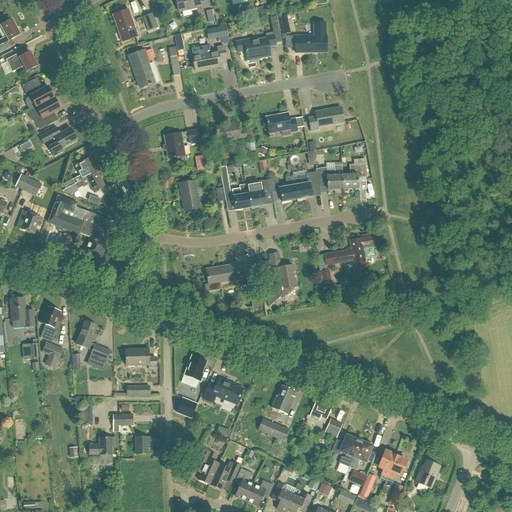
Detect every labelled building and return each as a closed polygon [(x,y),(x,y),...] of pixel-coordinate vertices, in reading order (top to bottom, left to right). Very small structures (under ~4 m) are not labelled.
[(117,0),(119,9),(131,6),(129,0),(117,0)] [(128,10),(113,15),(122,43),(138,37),(128,10)] [(143,17),(148,31),(157,28),(154,20),(152,21),(150,15),(143,17)] [(287,16),(280,17),(284,36),(291,35),(287,16)] [(245,51),(247,61),(270,57),(269,47),(276,46),(275,44),(281,43),(277,17),(270,18),(273,34),(266,35),(267,39),(253,42),(252,39),(235,42),(237,53),(245,51)] [(13,46),(10,40),(20,35),(11,20),(0,25),(0,26),(6,37),(0,40),(0,53),(2,52),(13,46)] [(295,37),(295,54),(326,53),(326,36),(325,36),(325,24),(314,24),(314,37),(295,37)] [(225,27),(206,31),(208,41),(218,39),(218,42),(221,41),(222,45),(229,43),(225,27)] [(216,48),(217,51),(192,56),(195,71),(220,66),(219,61),(226,59),(224,47),(216,48)] [(139,89),(155,83),(159,82),(153,64),(149,65),(144,51),(128,56),(139,89)] [(26,72),(37,66),(29,52),(19,58),(17,55),(9,59),(6,61),(12,72),(23,66),(26,72)] [(177,56),(169,58),(173,76),(180,75),(177,56)] [(26,104),(30,111),(36,108),(54,98),(48,87),(40,91),(34,80),(22,87),(28,98),(27,101),(26,104)] [(33,118),(38,128),(50,121),(47,116),(60,109),(54,98),(36,108),(39,115),(33,118)] [(315,113),(316,117),(308,119),(311,131),(319,130),(318,128),(343,123),(341,108),(315,113)] [(268,134),(290,130),(291,133),(297,131),(295,120),(289,121),(288,114),(266,118),(268,134)] [(218,143),(240,139),(241,142),(247,141),(245,129),(239,130),(237,123),(215,127),(218,143)] [(49,148),(54,157),(63,152),(61,149),(77,141),(70,128),(59,134),(56,128),(38,138),(43,145),(47,143),(50,148),(49,148)] [(164,136),(168,159),(184,156),(181,140),(188,139),(189,145),(200,142),(198,130),(186,131),(187,132),(180,133),(164,136)] [(244,144),(245,155),(255,153),(254,143),(244,144)] [(206,157),(207,165),(215,164),(213,155),(206,157)] [(75,185),(97,173),(90,158),(75,166),(80,176),(78,177),(72,180),(75,185)] [(342,175),(343,189),(358,188),(357,178),(366,178),(365,159),(353,160),(353,165),(349,165),(349,174),(342,175)] [(267,171),(265,162),(258,163),(259,172),(267,171)] [(316,172),(318,186),(327,184),(327,191),(343,189),(342,175),(341,165),(334,166),(334,170),(326,170),(326,168),(315,170),(316,172)] [(233,211),(233,212),(251,209),(248,194),(246,184),(238,186),(239,189),(231,190),(232,197),(230,198),(225,167),(219,168),(227,212),(233,211)] [(294,181),(297,201),(310,199),(308,186),(318,184),(316,172),(306,174),(307,178),(294,181)] [(88,183),(94,193),(105,188),(97,173),(75,185),(77,189),(83,186),(88,183)] [(272,192),(271,192),(273,203),(279,202),(280,204),(297,201),(294,181),(293,181),(292,176),(285,178),(287,187),(278,189),(276,179),(275,180),(274,175),(269,176),(270,181),(272,192)] [(16,186),(36,196),(41,186),(21,176),(16,186)] [(200,209),(195,181),(179,184),(185,212),(200,209)] [(248,194),(251,209),(264,207),(261,194),(271,192),(272,192),(270,181),(253,184),(255,193),(248,194)] [(218,202),(225,201),(222,189),(216,190),(218,202)] [(85,211),(75,208),(77,204),(67,200),(58,196),(48,223),(78,235),(79,234),(83,223),(81,222),(85,211)] [(87,201),(98,206),(100,200),(90,196),(87,201)] [(21,230),(33,235),(40,218),(23,211),(16,228),(21,229),(21,230)] [(83,223),(79,234),(90,238),(84,254),(100,261),(107,244),(99,241),(102,233),(91,229),(92,226),(95,227),(97,222),(99,217),(85,211),(81,222),(83,223)] [(115,223),(103,218),(101,223),(100,225),(112,229),(115,223)] [(361,239),(350,241),(351,250),(324,255),(326,266),(353,261),(355,270),(366,268),(363,248),(375,246),(373,234),(361,236),(361,238),(361,239)] [(270,262),(260,263),(263,278),(270,277),(272,284),(264,285),(267,298),(281,295),(282,299),(296,287),(292,266),(280,268),(277,254),(269,255),(270,262)] [(208,285),(204,285),(205,292),(221,289),(220,283),(240,280),(248,279),(252,278),(250,266),(246,267),(238,268),(237,263),(231,264),(231,266),(206,270),(208,285)] [(251,285),(253,294),(261,292),(260,284),(251,285)] [(12,322),(24,321),(25,328),(35,327),(33,311),(25,312),(24,299),(10,300),(12,322)] [(40,338),(52,343),(59,324),(56,323),(60,312),(47,307),(41,323),(45,325),(40,338)] [(90,355),(106,361),(110,351),(94,345),(91,344),(91,342),(94,342),(96,335),(93,334),(96,327),(84,322),(75,345),(92,351),(90,355)] [(48,355),(44,365),(54,369),(58,359),(59,360),(63,349),(45,342),(41,352),(48,355)] [(38,346),(30,347),(31,361),(39,361),(38,346)] [(149,358),(148,349),(125,350),(125,366),(149,366),(149,370),(156,370),(155,358),(149,358)] [(72,354),(73,371),(80,371),(79,354),(72,354)] [(206,362),(191,356),(184,375),(200,382),(203,374),(201,374),(206,362)] [(212,403),(215,396),(236,405),(242,390),(234,387),(235,385),(218,379),(215,388),(208,385),(203,399),(212,403)] [(132,386),(133,397),(150,396),(149,386),(143,386),(143,385),(133,385),(133,386),(132,386)] [(292,397),(294,391),(282,387),(277,397),(276,397),(271,408),(287,415),(294,398),(292,397)] [(182,399),(176,413),(191,419),(196,405),(182,399)] [(332,406),(317,400),(310,417),(319,421),(321,417),(326,419),(332,406)] [(96,420),(95,411),(87,411),(87,420),(96,420)] [(113,432),(119,432),(119,426),(132,426),(132,415),(112,415),(113,432)] [(266,434),(264,438),(282,446),(288,429),(262,418),(257,431),(266,434)] [(325,433),(336,438),(342,425),(330,420),(325,433)] [(346,472),(348,467),(359,442),(346,436),(343,444),(336,441),(332,452),(339,455),(340,453),(346,455),(344,459),(341,457),(338,464),(339,464),(337,469),(346,472)] [(89,455),(99,455),(99,457),(101,460),(103,461),(108,461),(110,460),(112,457),(112,455),(112,447),(114,447),(114,438),(99,438),(99,445),(89,445),(89,455)] [(135,438),(135,455),(148,455),(148,446),(150,446),(150,438),(135,438)] [(359,442),(348,467),(356,471),(358,465),(357,464),(359,460),(365,462),(371,447),(359,442)] [(245,456),(251,459),(254,453),(247,450),(245,456)] [(203,451),(196,466),(203,469),(197,481),(209,486),(219,464),(214,462),(216,457),(210,454),(203,451)] [(380,479),(385,481),(396,457),(385,452),(379,468),(385,471),(385,472),(383,472),(380,479)] [(385,481),(392,484),(395,477),(393,476),(394,474),(401,476),(407,461),(396,457),(385,481)] [(415,483),(431,489),(440,467),(426,461),(422,471),(421,471),(415,483)] [(209,486),(221,491),(226,479),(233,482),(240,467),(229,462),(227,468),(219,464),(209,486)] [(281,473),(291,477),(293,471),(284,467),(281,473)] [(234,497),(246,502),(253,486),(247,483),(251,474),(240,469),(233,485),(239,487),(234,497)] [(365,477),(353,471),(349,481),(361,486),(365,477)] [(359,494),(367,498),(375,477),(368,473),(359,494)] [(308,489),(315,492),(319,483),(311,480),(308,489)] [(275,510),(280,511),(284,511),(292,495),(283,491),(286,485),(278,481),(276,488),(271,499),(279,503),(275,510)] [(246,502),(257,507),(262,495),(267,498),(272,486),(262,482),(259,488),(253,486),(246,502)] [(402,486),(395,483),(387,504),(394,507),(402,486)] [(318,493),(327,498),(331,489),(322,484),(318,493)] [(293,495),(285,511),(295,511),(296,510),(299,511),(304,511),(309,503),(312,497),(304,494),(302,499),(293,495)] [(352,505),(355,498),(348,495),(344,502),(352,505)] [(375,497),(372,502),(367,500),(366,502),(376,506),(379,498),(375,497)] [(372,511),(375,506),(359,499),(356,506),(368,511),(372,511)]
